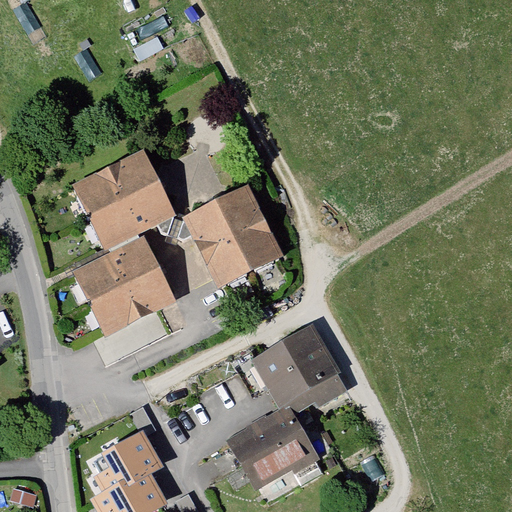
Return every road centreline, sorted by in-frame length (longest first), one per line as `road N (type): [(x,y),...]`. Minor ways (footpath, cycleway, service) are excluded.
road 1 (track): [(197,0),(329,275),(314,305)]
road 2 (residential): [(0,184),(37,318),(57,464)]
road 3 (track): [(511,159),(329,275)]
